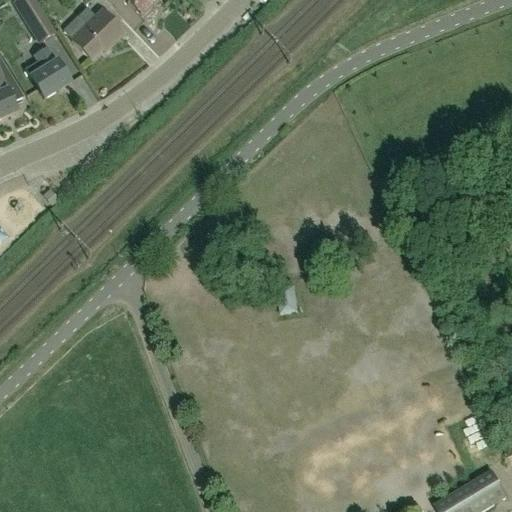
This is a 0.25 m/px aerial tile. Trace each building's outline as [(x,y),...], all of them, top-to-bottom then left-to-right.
[(15,0),(12,2),(42,50),(59,40),(34,0),(15,0)] [(120,0),(123,3),(141,20),(161,0),(120,0)] [(95,20),(86,11),(77,19),(86,28),(71,43),(90,63),(101,52),(104,55),(124,36),(101,13),(95,20)] [(25,73),(30,81),(43,102),(69,86),(47,50),(32,60),(36,66),(25,73)] [(0,122),(16,115),(12,105),(23,101),(0,62),(0,122)] [(298,314),(294,288),(276,291),(279,317),(298,314)] [(460,414),(466,427),(492,415),(486,401),(460,414)] [(491,475),(435,509),(436,511),(486,511),(506,501),(491,475)]
